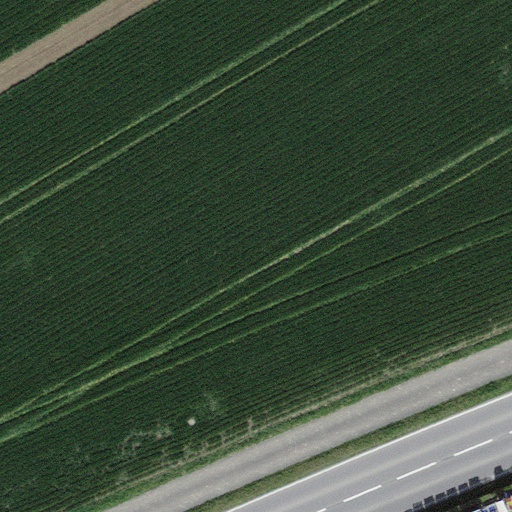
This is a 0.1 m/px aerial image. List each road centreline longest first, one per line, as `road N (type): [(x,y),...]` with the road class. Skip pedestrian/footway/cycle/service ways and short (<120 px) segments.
road 1 (track): [(511,352),(128,511)]
road 2 (primary): [(511,435),(336,511)]
